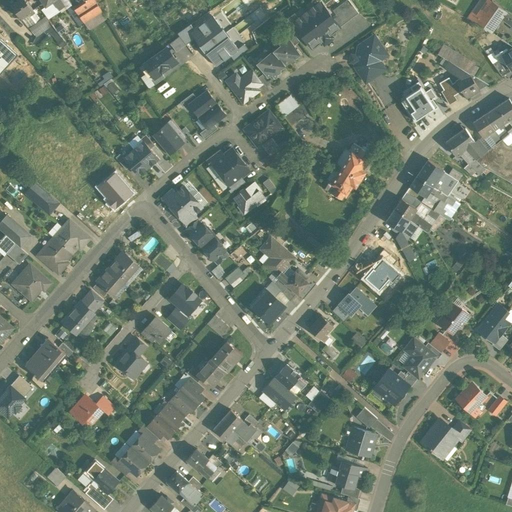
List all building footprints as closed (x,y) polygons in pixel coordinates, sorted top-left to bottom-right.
[(25,0),(19,0),(12,5),(22,19),(29,14),(31,16),(35,13),(33,11),(33,10),(25,0)] [(66,9),(59,0),(37,0),(40,4),(43,2),(46,6),(54,1),(61,12),(64,10),(66,9)] [(85,0),(73,8),(84,23),(102,12),(95,2),(94,0),(85,0)] [(349,0),(345,0),(333,10),(338,15),(333,19),(340,27),(359,13),(349,0)] [(490,0),(480,0),(478,4),(468,19),(477,22),(492,1),(490,0)] [(333,19),(320,1),(307,12),(322,31),(324,30),(327,30),(330,34),(340,27),(333,19)] [(506,11),(492,1),(477,22),(490,32),(496,25),(502,16),(506,11)] [(511,15),(506,11),(502,16),(506,19),(506,20),(511,25),(511,15)] [(61,12),(48,20),(51,24),(55,29),(61,25),(58,22),(65,17),(62,13),(61,12)] [(322,31),(307,12),(294,22),(293,22),(301,33),(313,48),(322,40),(319,36),(320,33),(322,31)] [(205,48),(226,33),(213,16),(195,30),(191,33),(194,37),(201,46),(202,45),(205,48)] [(46,17),(30,29),(35,36),(51,24),(48,20),(46,17)] [(301,33),(293,22),(294,22),(292,19),(286,23),(289,27),(296,36),(301,33)] [(178,34),(180,36),(186,44),(194,37),(191,33),(195,30),(191,24),(178,34)] [(66,31),(61,25),(55,29),(64,41),(68,38),(64,33),(66,31)] [(296,36),(289,27),(283,31),(287,37),(288,36),(295,45),(300,41),(296,36)] [(238,49),(226,33),(205,48),(208,52),(206,53),(216,66),(230,55),(238,49)] [(180,36),(170,43),(177,52),(186,44),(180,36)] [(295,45),(288,36),(287,37),(279,43),(281,45),(274,50),(286,65),(290,62),(291,62),(295,59),(294,59),(296,57),(297,58),(302,54),(298,48),(297,48),(295,45)] [(373,36),(359,45),(355,65),(366,82),(381,71),(375,63),(378,51),(382,49),(373,36)] [(0,73),(17,55),(0,39),(0,73)] [(238,49),(230,55),(235,61),(249,50),(245,44),(238,49)] [(168,48),(145,64),(154,77),(155,78),(162,72),(177,61),(168,48)] [(511,48),(508,51),(507,49),(501,52),(502,55),(511,71),(511,70),(511,48)] [(286,65),(274,50),(266,56),(268,58),(259,65),(264,72),(268,77),(272,75),(275,78),(277,77),(278,74),(281,71),(281,68),(286,65)] [(499,59),(494,52),(488,56),(493,63),(499,59)] [(475,65),(455,53),(450,62),(471,74),(475,65)] [(508,73),(499,59),(493,63),(502,77),(508,73)] [(471,74),(450,62),(446,68),(463,78),(471,74)] [(258,77),(253,70),(246,75),(247,76),(248,75),(257,87),(263,83),(258,77)] [(162,72),(155,78),(154,77),(151,80),(155,85),(165,77),(162,72)] [(264,72),(258,77),(263,83),(265,85),(275,78),(272,75),(268,77),(264,72)] [(257,87),(248,75),(247,76),(241,80),(236,73),(227,80),(244,102),(259,90),(257,87)] [(480,90),(471,74),(463,78),(458,81),(464,91),(467,97),(468,97),(479,90),(480,90)] [(489,85),(471,74),(480,90),(479,90),(480,91),(489,85)] [(455,96),(464,91),(458,81),(453,84),(449,78),(439,84),(444,91),(449,87),(455,96)] [(425,93),(418,82),(410,88),(413,92),(405,97),(411,105),(406,108),(415,122),(428,113),(434,108),(430,102),(436,97),(430,89),(425,93)] [(455,96),(449,87),(444,91),(442,92),(450,105),(457,101),(455,96)] [(197,98),(190,104),(199,116),(216,103),(207,91),(197,98)] [(193,93),(181,102),(185,108),(190,104),(197,98),(193,93)] [(290,94),(276,105),(284,116),(299,105),(290,94)] [(511,104),(509,99),(498,107),(508,121),(511,118),(511,104)] [(216,103),(199,116),(208,127),(208,128),(214,123),(226,114),(216,103)] [(498,107),(485,116),(494,131),(502,126),(508,121),(498,107)] [(250,132),(248,134),(258,146),(261,143),(270,136),(276,132),(270,125),(270,122),(275,118),(269,111),(249,125),(250,127),(251,130),(250,132)] [(485,116),(474,123),(484,138),(487,135),(494,131),(485,116)] [(172,119),(168,123),(182,140),(186,136),(172,119)] [(511,126),(508,121),(502,126),(508,132),(502,137),(509,144),(511,142),(511,141),(511,126)] [(182,140),(168,123),(160,129),(163,132),(156,138),(170,154),(184,142),(182,140)] [(208,128),(208,127),(200,133),(205,138),(218,128),(214,123),(208,128)] [(465,129),(456,137),(467,150),(475,143),(475,142),(465,129)] [(494,131),(487,135),(496,146),(502,140),(494,131)] [(155,145),(146,135),(141,139),(143,142),(144,141),(150,149),(155,145)] [(270,136),(261,143),(270,156),(280,149),(270,136)] [(467,150),(456,137),(447,143),(457,157),(461,154),(467,150)] [(478,140),(475,142),(475,143),(467,150),(475,160),(487,152),(478,140)] [(496,146),(488,152),(487,152),(475,160),(482,167),(511,183),(511,147),(507,146),(502,140),(496,146)] [(150,149),(144,141),(143,142),(134,150),(149,167),(159,159),(150,149)] [(304,142),(296,150),(300,154),(307,145),(304,142)] [(371,153),(355,143),(351,150),(353,151),(342,167),(361,179),(366,171),(364,169),(372,157),(369,156),(371,153)] [(316,150),(307,145),(300,154),(304,158),(303,160),(308,163),(316,150)] [(224,155),(213,163),(213,164),(221,175),(241,159),(232,148),(224,155)] [(149,167),(134,150),(125,158),(124,158),(131,166),(139,176),(149,167)] [(220,150),(206,160),(211,166),(213,164),(213,163),(224,155),(220,150)] [(475,160),(467,150),(461,154),(465,158),(464,159),(470,164),(472,162),(475,160)] [(125,158),(121,153),(116,158),(126,170),(131,166),(124,158),(125,158)] [(241,159),(221,175),(229,185),(229,186),(241,177),(250,171),(241,159)] [(444,171),(429,160),(417,177),(437,190),(441,185),(436,182),(444,171)] [(361,179),(342,167),(334,182),(331,181),(327,188),(342,198),(344,195),(346,197),(351,189),(352,189),(354,185),(357,186),(361,179)] [(97,187),(116,208),(134,191),(116,170),(97,187)] [(241,177),(229,186),(229,185),(227,187),(231,193),(245,183),(241,177)] [(437,190),(417,177),(410,187),(426,198),(430,191),(434,194),(434,195),(441,201),(445,203),(445,202),(448,198),(437,190)] [(269,178),(263,183),(272,194),(276,188),(269,178)] [(452,178),(445,188),(452,192),(458,182),(452,178)] [(29,194),(41,205),(51,214),(60,203),(50,194),(38,183),(29,194)] [(255,183),(246,189),(246,188),(240,192),(241,193),(235,198),(246,212),(265,198),(258,189),(259,188),(255,183)] [(445,188),(441,185),(437,190),(448,198),(452,192),(445,188)] [(176,193),(166,202),(167,202),(175,212),(193,196),(184,186),(176,193)] [(172,189),(161,198),(166,203),(167,202),(166,202),(176,193),(172,189)] [(460,200),(453,195),(451,199),(458,204),(460,200)] [(193,196),(175,212),(184,222),(184,223),(194,214),(202,207),(193,196)] [(417,209),(402,199),(395,210),(410,221),(413,216),(417,209)] [(441,201),(434,212),(436,213),(440,216),(447,204),(445,202),(445,203),(441,201)] [(410,221),(395,210),(386,221),(402,232),(410,221)] [(194,214),(184,223),(184,222),(183,223),(188,228),(197,220),(198,219),(194,214)] [(417,219),(413,216),(410,221),(427,233),(432,226),(419,217),(417,219)] [(0,224),(0,230),(10,239),(19,228),(7,217),(0,224)] [(70,220),(54,238),(72,254),(83,242),(86,244),(91,239),(70,220)] [(188,228),(187,229),(191,233),(201,224),(197,220),(188,228)] [(191,233),(190,234),(202,247),(215,236),(210,229),(208,229),(206,230),(201,224),(191,233)] [(458,270),(482,247),(458,224),(435,247),(458,270)] [(29,237),(19,228),(10,239),(15,243),(20,247),(29,237)] [(290,228),(282,233),(285,238),(293,232),(290,228)] [(0,250),(5,255),(7,253),(15,243),(5,235),(0,240),(0,250)] [(215,236),(202,247),(214,261),(214,260),(225,251),(226,250),(221,244),(221,242),(215,236)] [(270,236),(261,248),(272,257),(265,265),(275,273),(278,269),(281,265),(291,254),(270,236)] [(72,254),(54,238),(38,256),(59,274),(64,268),(62,266),(72,254)] [(416,258),(406,239),(399,243),(409,262),(416,258)] [(20,247),(15,243),(7,253),(19,263),(27,254),(20,247)] [(247,251),(242,245),(237,249),(242,255),(247,251)] [(384,250),(373,261),(378,265),(384,259),(392,266),(397,261),(384,250)] [(160,251),(152,260),(165,271),(172,262),(160,251)] [(225,251),(214,260),(218,265),(229,256),(225,251)] [(125,253),(119,260),(117,258),(108,268),(124,282),(139,265),(125,253)] [(291,254),(281,265),(285,269),(290,263),(294,266),(299,261),(291,254)] [(374,268),(366,277),(379,289),(388,279),(393,283),(400,274),(392,266),(384,259),(378,265),(375,269),(374,268)] [(51,283),(29,264),(12,283),(31,300),(42,288),(44,290),(51,283)] [(223,275),(216,267),(211,271),(218,279),(223,275)] [(108,268),(97,281),(109,291),(113,294),(124,282),(108,268)] [(239,268),(226,278),(230,284),(239,276),(239,275),(242,272),(239,268)] [(242,272),(239,275),(239,276),(242,280),(250,273),(246,269),(242,272)] [(297,272),(291,278),(283,272),(278,269),(275,273),(287,284),(298,293),(299,294),(309,283),(304,278),(306,276),(300,271),(299,273),(297,272)] [(239,276),(230,284),(234,288),(243,281),(242,280),(239,276)] [(109,291),(98,281),(93,287),(104,297),(109,291)] [(281,291),(273,281),(267,288),(268,289),(270,291),(271,291),(277,296),(281,291)] [(298,293),(287,284),(281,291),(291,302),(298,293)] [(188,290),(183,285),(170,300),(182,309),(188,315),(201,301),(195,296),(196,295),(189,289),(188,290)] [(268,289),(251,307),(270,324),(287,305),(277,296),(271,291),(270,291),(268,289)] [(376,307),(357,289),(341,305),(351,315),(361,305),(369,313),(368,314),(368,315),(376,307)] [(104,301),(91,290),(81,302),(94,312),(104,301)] [(81,301),(63,321),(77,333),(95,313),(94,312),(81,302),(81,301)] [(453,304),(440,320),(447,325),(446,327),(453,333),(460,323),(462,325),(470,315),(462,309),(460,311),(453,304)] [(499,304),(478,330),(482,332),(486,335),(486,336),(494,342),(501,334),(510,323),(503,318),(508,311),(499,304)] [(191,317),(188,315),(182,309),(179,312),(177,309),(168,319),(179,330),(191,317)] [(231,329),(215,315),(207,324),(223,338),(231,329)] [(321,316),(309,329),(324,343),(328,338),(326,335),(333,327),(321,316)] [(155,317),(146,328),(156,337),(155,337),(161,342),(171,330),(155,317)] [(0,341),(11,329),(0,318),(0,341)] [(156,337),(146,328),(141,333),(151,342),(155,337),(156,337)] [(438,334),(430,344),(432,345),(440,352),(448,342),(438,334)] [(508,339),(501,334),(494,342),(492,344),(499,350),(508,339)] [(358,336),(353,341),(360,348),(365,342),(358,336)] [(49,337),(24,365),(35,374),(41,379),(42,379),(65,352),(59,347),(49,337)] [(147,347),(137,338),(128,347),(139,356),(147,347)] [(414,339),(405,349),(412,355),(404,365),(409,369),(419,377),(435,357),(436,356),(428,350),(424,347),(414,339)] [(227,341),(212,358),(226,371),(232,365),(233,366),(242,354),(227,341)] [(73,351),(63,343),(59,347),(65,352),(69,356),(73,351)] [(337,354),(327,345),(322,350),(332,359),(337,354)] [(432,345),(428,350),(436,356),(435,357),(438,359),(442,353),(440,352),(432,345)] [(139,356),(128,347),(128,348),(129,349),(117,363),(127,372),(129,371),(135,376),(147,362),(139,356)] [(199,373),(199,374),(202,377),(213,386),(226,371),(212,358),(199,373)] [(300,376),(287,364),(275,377),(294,394),(297,393),(300,389),(300,387),(297,384),(302,379),(300,377),(300,376)] [(199,373),(192,367),(187,373),(191,377),(196,381),(197,382),(202,377),(199,374),(199,373)] [(351,381),(357,373),(348,367),(342,376),(351,381)] [(397,375),(389,369),(374,387),(395,404),(400,398),(399,397),(399,395),(400,393),(402,392),(403,391),(404,392),(409,386),(397,375)] [(405,374),(401,371),(397,375),(409,386),(411,387),(419,377),(409,369),(405,374)] [(41,379),(35,374),(31,379),(41,388),(46,383),(42,379),(41,379)] [(19,375),(10,385),(24,397),(32,387),(19,375)] [(200,393),(192,386),(196,381),(191,377),(180,389),(198,405),(205,397),(201,393),(200,392),(200,393)] [(275,377),(264,391),(281,406),(286,401),(289,403),(296,395),(294,394),(275,377)] [(302,389),(307,383),(302,379),(297,384),(300,387),(302,389)] [(197,382),(196,381),(192,386),(200,393),(200,392),(201,393),(204,389),(197,382)] [(24,397),(10,385),(0,396),(0,410),(9,418),(26,399),(24,397)] [(470,388),(468,386),(457,399),(475,415),(480,410),(476,407),(486,396),(475,386),(474,388),(470,388)] [(198,405),(180,389),(169,402),(174,406),(178,401),(188,411),(189,412),(191,413),(198,405)] [(264,391),(259,398),(272,409),(278,403),(264,391)] [(320,391),(311,401),(316,406),(326,396),(320,391)] [(86,395),(72,411),(83,421),(87,417),(98,405),(86,395)] [(113,407),(103,397),(98,403),(109,412),(113,407)] [(500,397),(489,410),(496,415),(506,401),(500,397)] [(188,411),(178,401),(174,406),(185,416),(189,412),(188,411)] [(181,421),(169,411),(174,406),(169,402),(158,415),(176,430),(183,422),(181,421),(181,420),(181,421)] [(98,405),(87,417),(92,422),(103,410),(98,405)] [(185,416),(174,406),(169,411),(181,421),(181,420),(181,421),(185,416)] [(378,419),(365,407),(357,416),(370,428),(378,419)] [(230,410),(222,419),(235,431),(239,426),(243,421),(230,410)] [(176,430),(158,415),(146,427),(151,432),(155,427),(164,435),(168,439),(176,430)] [(222,419),(213,429),(227,440),(230,436),(235,431),(222,419)] [(453,429),(441,420),(431,433),(430,432),(423,442),(431,448),(431,449),(433,451),(434,450),(440,455),(450,443),(452,445),(458,438),(461,435),(453,429)] [(471,429),(460,420),(453,429),(461,435),(458,438),(462,441),(471,429)] [(244,430),(240,435),(247,441),(257,430),(250,424),(244,430)] [(146,427),(144,426),(139,431),(153,443),(158,437),(151,432),(146,427)] [(244,430),(239,426),(235,431),(240,435),(244,430)] [(164,435),(155,427),(151,432),(158,437),(160,439),(164,435)] [(376,434),(354,427),(348,449),(369,456),(376,434)] [(257,430),(247,441),(261,454),(267,447),(258,439),(262,434),(257,430)] [(153,443),(139,431),(138,432),(142,436),(132,448),(148,462),(160,449),(153,443)] [(240,435),(235,431),(230,436),(242,446),(247,441),(240,435)] [(242,446),(230,436),(227,440),(239,451),(242,446)] [(293,443),(286,450),(291,454),(297,447),(293,443)] [(148,462),(132,448),(121,460),(118,457),(117,457),(131,469),(137,475),(148,462)] [(208,460),(197,449),(186,460),(207,478),(212,472),(204,464),(208,460)] [(131,469),(117,457),(112,463),(125,475),(131,469)] [(368,468),(343,461),(340,469),(332,467),(328,480),(336,482),(336,483),(343,485),(353,488),(353,487),(356,478),(364,480),(368,468)] [(56,468),(47,477),(57,486),(66,476),(56,468)] [(119,482),(104,468),(95,479),(100,484),(98,486),(108,494),(119,482)] [(188,481),(176,471),(167,482),(184,497),(194,505),(195,504),(193,502),(201,493),(197,490),(188,481)] [(201,485),(192,477),(188,481),(197,490),(201,485)] [(283,489),(292,496),(299,486),(290,479),(283,489)] [(353,488),(343,485),(341,493),(348,495),(358,498),(360,489),(353,487),(353,488)] [(92,511),(95,510),(74,491),(58,509),(61,511),(92,511)] [(346,502),(322,494),(319,504),(321,504),(318,511),(351,511),(353,510),(345,507),(346,502)] [(168,511),(173,506),(161,495),(150,508),(154,511),(168,511)] [(358,498),(348,495),(346,502),(345,507),(353,510),(356,511),(360,499),(358,498)] [(194,505),(184,497),(180,501),(190,510),(194,505)]
